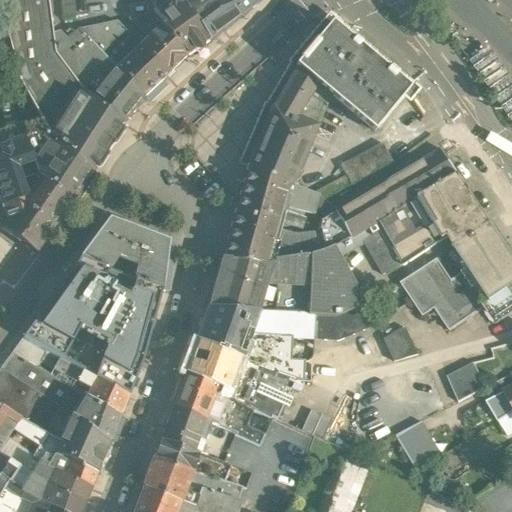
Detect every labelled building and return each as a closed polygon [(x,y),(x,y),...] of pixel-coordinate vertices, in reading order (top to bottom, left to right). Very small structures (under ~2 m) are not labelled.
[(55,54),(52,34),(47,0),(0,0),(0,9),(3,20),(9,42),(20,82),(41,121),(50,136),(81,89),(55,54)] [(86,14),(83,0),(58,0),(61,17),(86,14)] [(153,0),(153,14),(160,22),(163,26),(160,28),(187,56),(194,51),(201,52),(203,45),(208,40),(189,12),(187,13),(187,12),(182,2),(181,0),(153,0)] [(194,0),(193,0),(182,2),(187,12),(197,6),(194,0)] [(205,0),(197,6),(187,12),(187,13),(189,12),(208,40),(255,5),(253,2),(255,1),(255,0),(205,0)] [(445,18),(441,21),(454,38),(458,35),(445,18)] [(0,20),(0,42),(6,41),(6,43),(9,42),(3,20),(0,20)] [(119,21),(79,30),(87,39),(104,57),(129,34),(118,23),(120,23),(119,21)] [(330,26),(296,66),(298,67),(273,110),(316,128),(329,98),(373,131),(407,91),(330,26)] [(187,56),(160,28),(159,29),(140,47),(167,75),(187,56)] [(75,50),(59,33),(52,34),(55,54),(81,89),(83,93),(92,99),(116,69),(104,57),(87,39),(75,50)] [(467,58),(511,122),(511,79),(487,45),(467,58)] [(140,47),(116,69),(143,98),(167,75),(140,47)] [(116,69),(92,99),(122,124),(143,98),(116,69)] [(92,99),(83,93),(81,89),(50,136),(55,146),(91,171),(95,166),(98,168),(101,168),(108,156),(107,154),(113,145),(115,144),(123,133),(122,130),(119,128),(122,124),(92,99)] [(273,110),(272,109),(247,168),(291,187),(316,128),(273,110)] [(41,121),(23,127),(26,138),(28,146),(38,177),(72,201),(91,171),(55,146),(50,136),(41,121)] [(20,123),(0,130),(0,147),(26,138),(20,123)] [(28,146),(26,138),(0,147),(0,201),(7,221),(1,230),(35,253),(72,201),(38,177),(28,146)] [(380,146),(341,166),(341,165),(339,166),(350,186),(392,164),(381,144),(379,145),(380,146)] [(442,152),(335,214),(342,227),(349,239),(378,223),(427,194),(458,176),(442,152)] [(291,187),(247,168),(221,260),(266,266),(267,262),(275,231),(278,221),(282,222),(286,209),(313,216),(317,198),(291,187)] [(458,176),(427,194),(430,200),(438,196),(459,231),(451,236),(457,247),(491,224),(458,176)] [(438,196),(430,200),(427,194),(378,223),(383,232),(402,265),(403,267),(451,236),(459,231),(438,196)] [(167,244),(108,222),(93,242),(79,261),(108,272),(117,259),(137,266),(134,282),(161,292),(167,244)] [(335,248),(333,249),(338,257),(363,243),(383,232),(378,223),(349,239),(335,248)] [(457,247),(453,249),(455,251),(468,271),(491,305),(500,319),(501,321),(511,313),(511,254),(493,226),(493,225),(492,224),(491,224),(457,247)] [(342,227),(328,235),(335,248),(349,239),(342,227)] [(319,233),(294,236),(275,231),(267,262),(307,256),(307,258),(323,253),(320,237),(319,233)] [(383,232),(363,243),(382,276),(402,265),(383,232)] [(328,235),(320,237),(323,253),(333,249),(335,248),(328,235)] [(333,249),(323,253),(307,258),(307,256),(267,262),(266,266),(221,260),(207,310),(314,317),(334,318),(353,311),(354,288),(338,257),(333,249)] [(468,271),(451,282),(437,260),(400,284),(422,317),(434,309),(449,332),(491,305),(468,271)] [(79,261),(22,341),(65,363),(80,339),(100,349),(89,377),(127,399),(140,367),(161,292),(134,282),(129,299),(101,284),(108,272),(79,261)] [(334,318),(314,317),(312,341),(337,342),(376,326),(366,306),(353,311),(334,318)] [(314,317),(207,310),(197,341),(241,360),(294,380),(303,383),(304,362),(286,361),(287,339),(312,341),(314,317)] [(406,330),(383,341),(393,363),(418,356),(406,330)] [(57,372),(62,363),(22,341),(11,355),(35,368),(38,363),(57,372)] [(241,360),(197,341),(185,375),(216,388),(214,394),(215,394),(226,400),(241,360)] [(86,398),(11,355),(0,369),(0,370),(63,412),(63,413),(71,417),(86,399),(86,398)] [(294,380),(241,360),(226,400),(270,421),(278,403),(277,402),(280,396),(286,398),(294,380)] [(71,368),(62,363),(57,372),(77,383),(82,374),(74,370),(74,369),(71,368)] [(473,364),(446,378),(458,403),(486,389),(473,364)] [(63,412),(0,370),(0,410),(19,421),(45,436),(59,443),(70,419),(71,417),(63,413),(63,412)] [(90,378),(82,374),(77,383),(91,391),(87,399),(119,417),(127,399),(90,378)] [(216,388),(185,375),(173,406),(205,420),(215,394),(214,394),(216,388)] [(86,398),(86,399),(71,417),(70,419),(109,444),(119,417),(87,399),(86,398)] [(205,420),(173,406),(160,441),(193,453),(198,438),(254,462),(256,457),(259,448),(235,437),(236,434),(205,420)] [(0,410),(0,448),(19,421),(0,410)] [(331,420),(310,411),(301,432),(321,441),(331,420)] [(109,444),(70,419),(59,443),(53,456),(96,474),(109,444)] [(420,422),(394,436),(415,472),(441,456),(420,422)] [(45,436),(32,459),(39,464),(39,463),(46,467),(48,464),(53,456),(59,443),(45,436)] [(193,453),(160,441),(153,459),(191,473),(192,469),(196,459),(197,455),(193,453)] [(96,474),(53,456),(48,464),(66,473),(63,479),(90,490),(96,474)] [(327,511),(353,511),(370,466),(346,458),(327,511)] [(197,498),(184,493),(191,473),(153,459),(143,488),(181,502),(194,507),(197,498)] [(31,476),(9,461),(0,473),(0,477),(21,493),(33,477),(31,476)] [(90,490),(63,479),(44,471),(46,467),(39,463),(39,464),(31,476),(33,477),(57,493),(84,505),(90,490)] [(59,511),(50,508),(21,493),(0,477),(0,511),(59,511)] [(81,511),(84,505),(57,493),(33,477),(21,493),(50,508),(59,511),(81,511)] [(245,490),(219,481),(215,495),(241,504),(245,490)] [(176,511),(181,502),(143,488),(133,511),(176,511)] [(215,495),(200,490),(197,498),(194,507),(192,511),(193,511),(194,511),(238,511),(241,504),(215,495)] [(194,507),(181,502),(176,511),(192,511),(193,511),(192,511),(194,507)]
